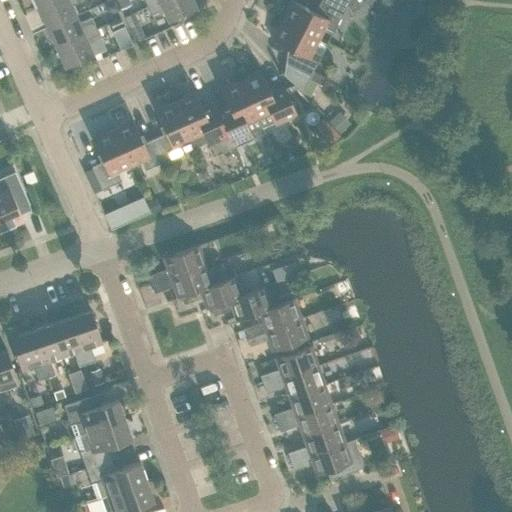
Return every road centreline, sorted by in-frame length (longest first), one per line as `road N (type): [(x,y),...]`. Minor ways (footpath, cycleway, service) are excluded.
road 1 (residential): [(238,0),(215,43),(42,124)]
road 2 (residential): [(101,250),(319,176)]
road 3 (residential): [(273,497),(222,356),(148,377)]
road 4 (residential): [(192,511),(148,377)]
road 5 (residential): [(42,124),(101,250)]
road 6 (residential): [(148,377),(101,250)]
